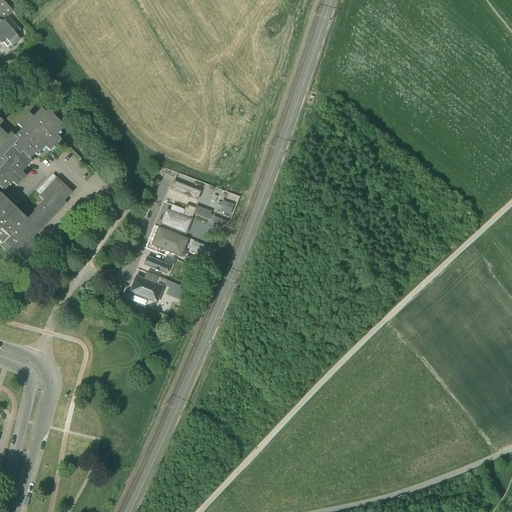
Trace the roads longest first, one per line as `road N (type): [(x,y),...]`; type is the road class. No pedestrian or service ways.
road 1 (secondary): [(15,511),(49,379),(39,361),(0,348)]
road 2 (secondary): [(0,360),(28,383),(0,506)]
